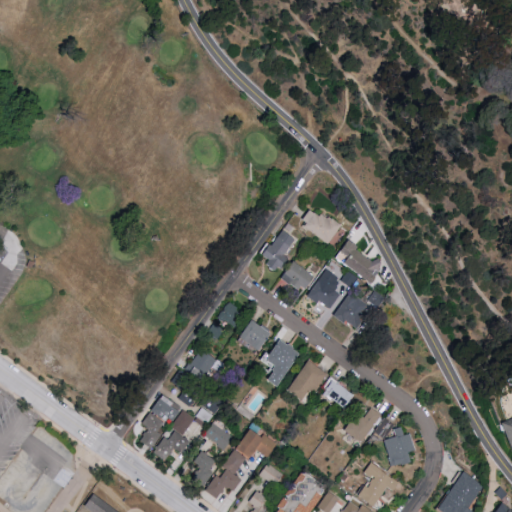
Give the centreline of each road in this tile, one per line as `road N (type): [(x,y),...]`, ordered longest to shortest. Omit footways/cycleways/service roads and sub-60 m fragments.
road 1 (tertiary): [(511,476),(475,422),(368,214),(321,155),(224,68),(183,0)]
road 2 (tertiary): [(109,453),(321,155)]
road 3 (residential): [(429,425),(234,276)]
road 4 (tertiary): [(191,511),(0,373)]
